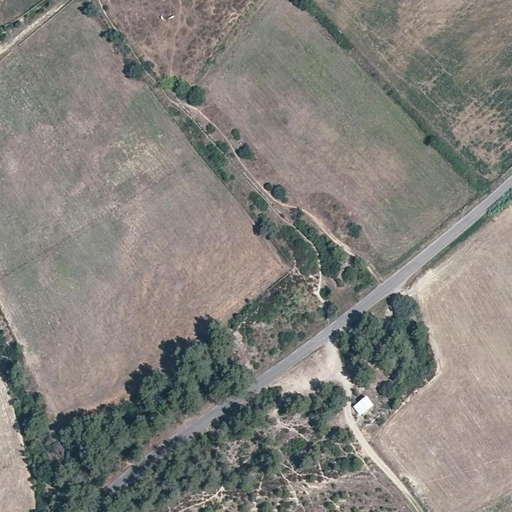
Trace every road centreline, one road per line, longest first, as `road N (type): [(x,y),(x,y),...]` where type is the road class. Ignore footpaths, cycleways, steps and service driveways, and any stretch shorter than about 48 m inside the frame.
road 1 (tertiary): [(87,511),(511,180)]
road 2 (track): [(104,0),(109,27),(165,88),(223,128),(266,194),(316,221),(387,282)]
road 3 (track): [(352,387),(353,425),(366,449),(421,511)]
